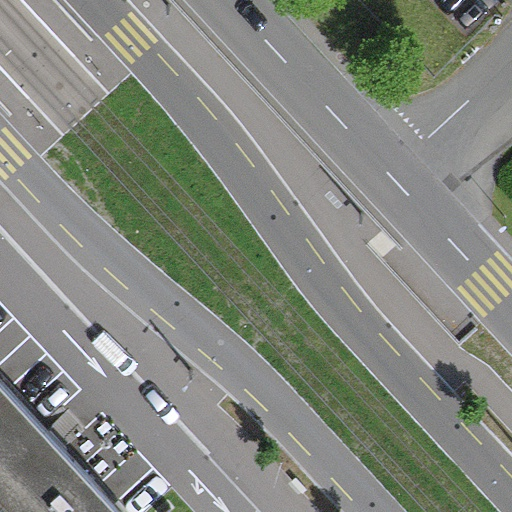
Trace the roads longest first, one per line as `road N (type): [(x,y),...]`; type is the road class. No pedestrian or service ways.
road 1 (primary): [(511,492),(334,305),(220,146),(98,0)]
road 2 (primary): [(0,139),(257,373),(384,511)]
road 3 (unclassified): [(511,299),(231,0)]
road 4 (residential): [(0,264),(228,511)]
